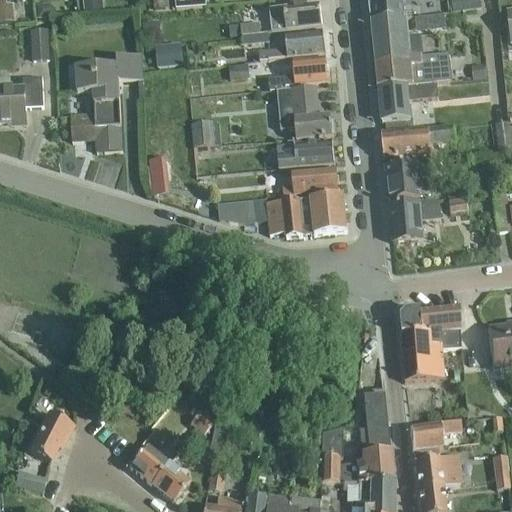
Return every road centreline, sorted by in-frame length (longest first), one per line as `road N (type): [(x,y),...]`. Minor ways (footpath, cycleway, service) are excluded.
road 1 (residential): [(0,176),(376,294)]
road 2 (residential): [(376,294),(347,0)]
road 3 (residential): [(403,511),(376,294)]
road 4 (residential): [(376,294),(511,276)]
